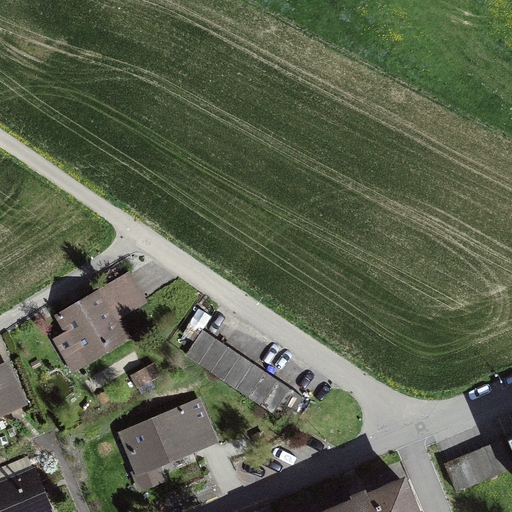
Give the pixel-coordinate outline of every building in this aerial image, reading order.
[(125,334),(100,291),(58,316),(67,332),(71,330),(87,357),(125,334)] [(303,397),(202,330),(186,354),(287,422),(303,397)] [(145,369),(132,377),(137,386),(150,379),(145,369)] [(0,412),(22,402),(15,386),(0,393),(0,412)] [(197,401),(121,433),(138,473),(200,447),(190,424),(204,418),(197,401)] [(511,467),(501,442),(445,465),(456,491),(511,467)] [(0,511),(50,511),(33,470),(0,484),(0,499),(3,507),(0,508),(0,511)] [(330,511),(415,511),(403,481),(367,496),(365,491),(352,497),(354,502),(330,511)]
